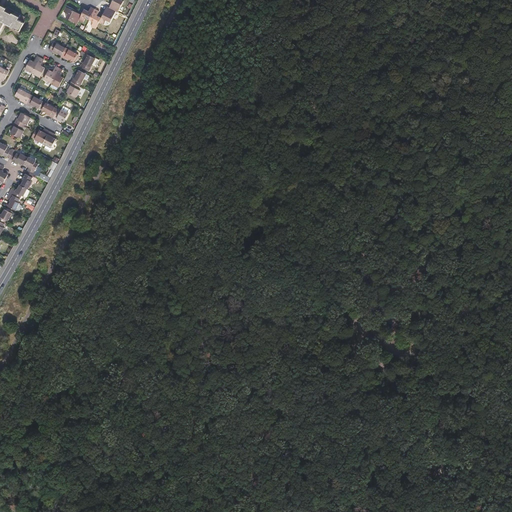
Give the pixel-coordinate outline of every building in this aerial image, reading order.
[(115,11),(118,12),(123,1),(120,0),(112,0),(109,8),(115,11)] [(0,29),(0,30),(4,23),(19,31),(24,23),(18,20),(19,17),(12,13),(11,15),(5,11),(6,9),(0,5),(0,29)] [(66,18),(77,23),(78,20),(81,15),(66,7),(63,12),(68,14),(66,18)] [(85,18),(89,20),(95,9),(90,7),(88,11),(84,9),(81,15),(78,20),(83,23),(85,18)] [(101,18),(99,22),(104,25),(106,20),(110,22),(115,11),(109,8),(107,7),(101,18)] [(95,9),(89,20),(93,22),(91,27),(96,29),(99,22),(101,18),(97,16),(99,11),(95,9)] [(52,43),(50,46),(48,51),(53,54),(53,53),(61,56),(64,49),(52,43)] [(64,49),(61,56),(60,58),(63,59),(64,58),(73,62),(76,55),(65,49),(64,49)] [(94,59),(87,55),(83,63),(82,62),(80,66),(80,67),(80,68),(87,72),(94,59)] [(33,63),(29,61),(24,70),(32,74),(40,59),(36,58),(33,63)] [(43,61),(40,59),(32,74),(38,78),(43,69),(40,67),(43,61)] [(4,80),(8,72),(0,67),(0,76),(1,77),(0,78),(4,80)] [(43,80),(50,84),(58,69),(55,67),(51,73),(47,71),(43,80)] [(50,84),(57,88),(62,79),(58,77),(61,71),(58,69),(50,84)] [(70,83),(78,87),(85,76),(78,72),(74,78),(73,78),(70,83)] [(76,91),(78,87),(70,83),(67,88),(68,89),(66,93),(75,98),(78,92),(76,91)] [(18,89),(16,93),(14,97),(23,101),(22,102),(25,104),(30,96),(18,89)] [(30,96),(25,104),(29,106),(30,105),(38,109),(39,108),(42,102),(30,96)] [(52,119),(56,111),(57,110),(44,104),(42,109),(41,111),(49,116),(49,117),(52,119)] [(58,121),(62,123),(67,114),(60,110),(59,112),(56,111),(52,119),(57,121),(58,121)] [(30,117),(22,113),(19,117),(18,117),(15,122),(23,126),(25,123),(27,125),(30,117)] [(23,126),(15,122),(12,128),(13,128),(11,133),(20,138),(24,131),(21,130),(23,126)] [(35,139),(43,144),(50,131),(45,129),(44,132),(39,130),(35,139)] [(51,148),(56,138),(52,136),(54,133),(50,131),(43,144),(51,148)] [(8,146),(1,142),(0,143),(0,151),(2,153),(1,154),(10,158),(14,151),(8,148),(8,146)] [(14,151),(10,158),(19,163),(20,162),(25,165),(25,164),(29,157),(21,153),(21,155),(14,151)] [(29,157),(25,164),(30,167),(28,170),(34,174),(38,167),(39,164),(36,162),(36,160),(29,156),(29,157)] [(0,180),(5,183),(9,175),(4,172),(5,171),(4,170),(5,167),(0,164),(0,180)] [(34,174),(28,170),(23,180),(24,180),(22,185),(29,189),(30,189),(34,181),(32,180),(35,174),(34,174)] [(39,172),(37,175),(49,181),(51,178),(39,172)] [(29,189),(22,185),(21,184),(18,190),(17,189),(17,190),(13,188),(13,189),(11,193),(21,199),(23,195),(25,196),(29,189)] [(20,202),(21,199),(11,193),(8,198),(12,200),(11,201),(12,202),(10,207),(17,211),(21,203),(20,202)] [(1,215),(0,213),(0,220),(6,224),(8,220),(9,221),(13,214),(6,209),(3,214),(2,213),(1,215)]
